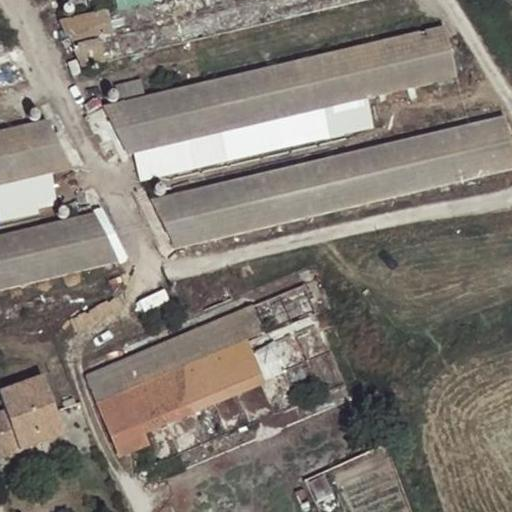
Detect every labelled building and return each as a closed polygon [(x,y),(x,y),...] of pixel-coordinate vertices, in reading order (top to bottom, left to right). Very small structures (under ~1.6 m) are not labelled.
[(196,0),(156,0),(62,21),(80,67),(88,65),(211,38),(196,0)] [(196,0),(211,38),(386,0),(196,0)] [(0,84),(30,78),(8,33),(0,34),(0,84)] [(448,34),(228,81),(240,106),(250,129),(458,86),(448,34)] [(88,65),(80,67),(85,82),(92,79),(88,65)] [(122,100),(146,92),(142,78),(117,85),(122,100)] [(240,106),(228,81),(107,106),(131,155),(250,129),(240,106)] [(0,183),(73,168),(50,119),(0,130),(0,183)] [(288,208),(294,223),(511,178),(511,156),(506,126),(273,175),(282,195),(288,208)] [(282,195),(273,175),(153,200),(176,249),(294,223),(288,208),(282,195)] [(0,287),(119,262),(96,213),(0,234),(0,287)] [(266,383),(249,338),(265,331),(257,310),(88,376),(113,443),(266,383)] [(0,455),(63,434),(42,376),(0,390),(0,400),(3,409),(0,409),(0,455)] [(73,397),(60,403),(63,409),(76,404),(73,397)]
